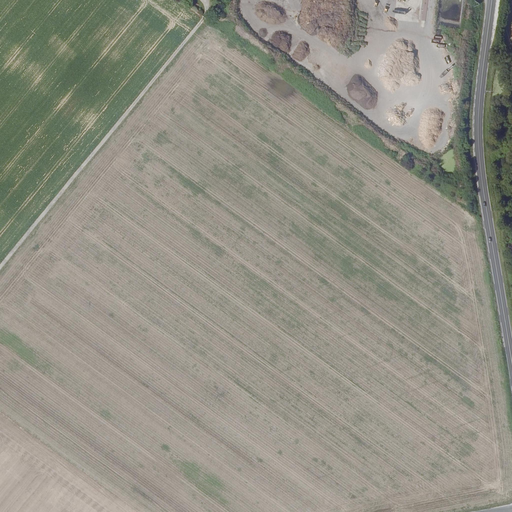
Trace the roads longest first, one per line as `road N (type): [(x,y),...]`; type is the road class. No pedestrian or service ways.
road 1 (primary): [(492,0),(478,145),(511,363)]
road 2 (track): [(203,17),(0,266)]
